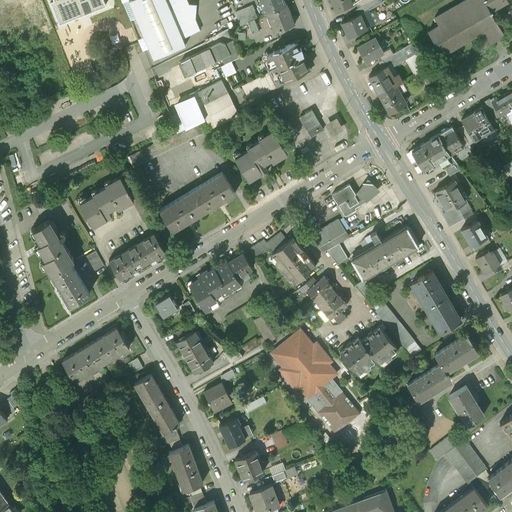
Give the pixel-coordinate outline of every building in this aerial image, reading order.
[(104,0),(50,0),(59,23),(106,4),(104,0)] [(121,0),(123,3),(129,1),(153,59),(185,45),(182,38),(166,0),(121,0)] [(166,0),(182,38),(198,31),(192,18),(194,17),(195,6),(190,5),(187,6),(184,0),(166,0)] [(257,0),(258,2),(260,2),(264,13),(267,12),(286,4),(284,0),(257,0)] [(332,0),(337,10),(351,4),(355,1),(357,0),(332,0)] [(369,0),(358,7),(356,8),(358,14),(359,13),(360,14),(378,4),(375,0),(369,0)] [(507,0),(463,0),(434,17),(439,24),(428,31),(441,54),(479,31),(487,43),(503,33),(491,12),(492,11),(492,10),(499,5),(508,0),(507,0)] [(241,22),(257,16),(252,2),(235,9),(241,22)] [(286,4),(267,12),(274,31),(295,23),(287,4),(286,4)] [(358,14),(341,22),(348,36),(366,28),(360,14),(359,13),(358,14)] [(254,18),(247,21),(252,33),(259,31),(254,18)] [(375,36),(357,46),(366,62),(379,54),(383,52),(383,51),(379,44),(380,44),(375,36)] [(224,40),(181,61),(188,75),(216,61),(213,54),(227,47),(224,40)] [(294,42),(281,48),(280,47),(280,48),(274,50),(274,49),(273,50),(274,51),(268,54),(266,52),(264,53),(263,56),(262,58),(263,60),(268,71),(303,54),(302,53),(303,53),(303,52),(302,53),(301,47),(301,46),(299,47),(298,46),(294,42)] [(393,53),(382,59),(386,66),(404,55),(406,59),(417,52),(411,42),(393,53)] [(390,47),(383,51),(383,52),(379,54),(382,59),(393,53),(390,47)] [(303,54),(268,71),(276,87),(310,70),(303,54)] [(231,61),(221,66),(226,76),(236,72),(231,61)] [(383,67),(369,76),(380,94),(402,81),(397,74),(390,78),(383,67)] [(426,67),(420,71),(427,83),(433,79),(426,67)] [(268,71),(250,80),(257,96),(276,87),(268,71)] [(221,79),(194,93),(195,95),(205,118),(210,129),(239,114),(221,79)] [(250,80),(241,84),(249,100),(257,96),(250,80)] [(402,81),(380,94),(390,112),(406,103),(400,93),(407,89),(402,81)] [(511,106),(504,93),(491,101),(499,114),(505,111),(511,122),(511,106)] [(199,121),(205,118),(195,95),(177,103),(182,113),(171,118),(177,132),(199,121)] [(481,107),(462,118),(474,138),(493,127),(481,107)] [(311,109),(299,116),(310,136),(323,129),(311,109)] [(336,117),(324,124),(331,136),(343,129),(336,117)] [(177,132),(164,139),(169,149),(205,132),(199,121),(177,132)] [(454,129),(451,125),(437,133),(450,154),(463,146),(460,140),(454,129)] [(465,137),(459,126),(454,129),(460,140),(465,137)] [(260,139),(252,144),(254,147),(248,150),(248,149),(241,153),(242,154),(235,158),(235,157),(248,180),(261,172),(262,173),(267,170),(263,163),(270,158),(272,161),(286,153),(273,129),(265,134),(266,137),(260,140),(260,139)] [(437,133),(419,143),(420,145),(411,150),(423,170),(441,160),(443,163),(452,158),(450,154),(437,133)] [(164,139),(128,156),(133,167),(169,149),(164,139)] [(54,148),(38,156),(42,164),(58,156),(54,148)] [(452,158),(443,163),(450,175),(461,168),(452,158)] [(222,171),(191,190),(203,212),(235,193),(222,171)] [(99,192),(94,195),(94,194),(86,198),(86,199),(81,202),(80,201),(79,202),(92,226),(112,215),(108,209),(116,205),(118,208),(132,201),(133,200),(120,175),(111,180),(113,183),(107,186),(107,185),(98,190),(99,192)] [(454,178),(435,190),(445,210),(455,204),(456,205),(464,201),(460,194),(463,193),(454,178)] [(349,183),(332,194),(345,215),(356,209),(355,207),(368,199),(358,190),(355,192),(349,183)] [(60,188),(34,202),(39,211),(65,198),(60,188)] [(191,190),(159,209),(172,231),(203,212),(191,190)] [(133,200),(132,201),(143,221),(152,215),(141,195),(133,200)] [(464,201),(456,205),(461,213),(470,208),(471,207),(466,199),(464,201)] [(470,208),(461,213),(464,218),(473,213),(470,208)] [(337,218),(312,233),(323,251),(326,249),(339,242),(348,236),(338,219),(337,218)] [(476,218),(461,227),(471,245),(486,236),(476,218)] [(57,232),(49,219),(33,229),(45,249),(41,251),(45,258),(42,260),(50,273),(73,259),(61,238),(64,236),(65,233),(63,231),(61,230),(57,232)] [(407,226),(351,259),(362,277),(418,245),(407,226)] [(376,230),(370,234),(374,240),(380,237),(376,230)] [(258,241),(253,244),(248,247),(256,258),(261,254),(266,251),(271,248),(273,251),(287,240),(280,231),(266,241),(263,238),(258,241)] [(154,232),(108,260),(120,279),(165,251),(154,232)] [(302,248),(292,236),(287,240),(273,251),(271,253),(295,282),(316,265),(305,253),(307,251),(303,247),(302,248)] [(486,236),(471,245),(474,250),(490,241),(487,236),(486,236)] [(339,242),(326,249),(338,263),(348,257),(339,242)] [(488,249),(475,257),(484,271),(499,262),(492,251),(490,253),(488,249)] [(95,250),(86,256),(94,271),(104,265),(95,250)] [(242,253),(228,262),(226,258),(225,259),(221,261),(223,264),(215,269),(230,294),(230,293),(243,286),(239,280),(248,274),(246,271),(251,268),(242,253)] [(511,257),(503,263),(506,268),(511,264),(511,257)] [(70,262),(51,273),(70,304),(89,293),(70,262)] [(207,269),(202,273),(197,276),(199,279),(193,282),(192,281),(186,284),(190,289),(191,288),(198,299),(196,301),(200,306),(202,305),(205,311),(218,302),(231,294),(230,293),(230,294),(215,269),(215,267),(208,271),(207,269)] [(432,270),(411,282),(439,330),(460,318),(451,302),(440,284),(432,270)] [(317,282),(306,290),(307,291),(314,300),(315,299),(314,299),(330,287),(333,284),(329,279),(327,280),(324,276),(317,282)] [(313,277),(299,288),(303,293),(307,291),(306,290),(317,282),(313,277)] [(365,278),(354,284),(366,299),(376,293),(373,287),(371,288),(369,283),(367,284),(365,278)] [(511,286),(499,294),(503,301),(500,303),(504,309),(507,307),(509,310),(511,307),(511,286)] [(330,287),(314,299),(315,299),(322,309),(341,294),(342,293),(340,290),(335,293),(330,287)] [(170,292),(154,302),(163,316),(179,307),(170,292)] [(421,349),(384,303),(385,302),(378,293),(369,300),(376,309),(375,310),(412,356),(421,349)] [(341,294),(322,309),(321,309),(329,318),(339,310),(347,304),(344,301),(345,299),(341,294)] [(189,300),(182,304),(188,314),(195,311),(189,300)] [(218,302),(205,311),(207,314),(220,306),(218,302)] [(246,306),(236,312),(242,322),(252,316),(246,306)] [(269,310),(254,319),(267,341),(283,332),(269,310)] [(339,310),(329,318),(325,321),(329,325),(338,323),(345,318),(339,310)] [(236,312),(226,318),(232,328),(242,322),(236,312)] [(117,326),(90,343),(102,364),(108,360),(107,359),(123,349),(124,350),(130,347),(117,326)] [(185,326),(175,332),(178,337),(188,331),(185,326)] [(361,340),(375,358),(378,362),(397,347),(379,326),(361,340)] [(313,344),(301,329),(271,352),(283,366),(281,367),(290,379),(288,380),(296,390),(300,388),(308,398),(314,392),(318,396),(321,400),(313,407),(335,434),(360,413),(343,392),(335,398),(326,387),(330,384),(328,381),(337,373),(329,363),(332,361),(316,342),(313,344)] [(213,361),(195,330),(176,341),(194,372),(213,361)] [(467,333),(434,353),(439,362),(444,369),(453,363),(454,366),(470,356),(468,354),(477,349),(467,333)] [(375,358),(361,340),(358,336),(340,351),(357,372),(375,358)] [(90,343),(62,360),(75,380),(81,377),(80,376),(96,366),(97,367),(102,364),(90,343)] [(233,345),(223,352),(231,363),(243,356),(233,345)] [(145,363),(151,360),(146,351),(140,354),(145,363)] [(133,371),(143,366),(138,356),(128,361),(133,371)] [(439,362),(407,382),(416,398),(425,393),(426,394),(441,385),(440,383),(449,378),(444,369),(439,362)] [(231,369),(221,375),(224,381),(235,376),(231,369)] [(159,388),(151,374),(135,383),(163,433),(164,433),(175,426),(180,424),(171,408),(159,388)] [(222,383),(204,392),(208,400),(207,400),(208,402),(209,402),(212,408),(230,398),(222,383)] [(465,385),(449,394),(453,401),(452,402),(461,417),(462,416),(467,423),(482,414),(465,385)] [(100,388),(78,402),(83,412),(106,398),(100,388)] [(21,398),(14,389),(10,392),(11,395),(16,401),(21,398)] [(16,401),(11,395),(7,398),(9,401),(13,407),(18,404),(16,401)] [(263,396),(244,405),(248,413),(267,404),(263,396)] [(13,407),(9,401),(4,404),(11,413),(15,410),(13,407)] [(428,428),(415,408),(405,415),(418,435),(428,428)] [(511,412),(501,421),(511,435),(511,412)] [(236,425),(233,418),(219,425),(229,445),(252,434),(247,424),(239,428),(237,424),(236,425)] [(175,426),(164,433),(168,443),(170,442),(180,438),(175,426)] [(457,428),(429,450),(435,460),(444,453),(453,446),(463,439),(464,438),(457,428)] [(281,430),(271,434),(278,449),(288,445),(281,430)] [(180,438),(170,442),(173,450),(183,446),(180,438)] [(478,458),(463,439),(453,446),(468,465),(478,458)] [(203,482),(189,444),(183,446),(173,450),(170,451),(183,489),(203,482)] [(468,465),(453,446),(444,453),(467,482),(476,476),(468,465)] [(264,472),(255,450),(235,459),(243,480),(247,479),(257,474),(264,472)] [(511,457),(489,475),(487,477),(492,484),(499,493),(511,483),(511,457)] [(486,468),(478,458),(468,465),(476,476),(486,489),(492,484),(487,477),(489,475),(484,469),(486,468)] [(284,471),(272,476),(275,482),(286,477),(284,471)] [(257,474),(247,479),(249,483),(259,479),(257,474)] [(271,483),(257,489),(258,491),(251,494),(250,492),(249,492),(254,505),(255,504),(257,511),(256,511),(259,511),(279,504),(276,505),(273,497),(276,496),(271,483)] [(201,486),(190,490),(192,495),(203,491),(201,486)] [(472,486),(439,511),(475,511),(476,511),(486,504),(472,486)] [(393,511),(385,489),(322,511),(393,511)] [(192,495),(190,496),(194,507),(207,503),(203,491),(192,495)] [(207,503),(194,507),(195,511),(218,511),(214,500),(207,503)] [(15,511),(8,501),(0,506),(0,511),(15,511)]
